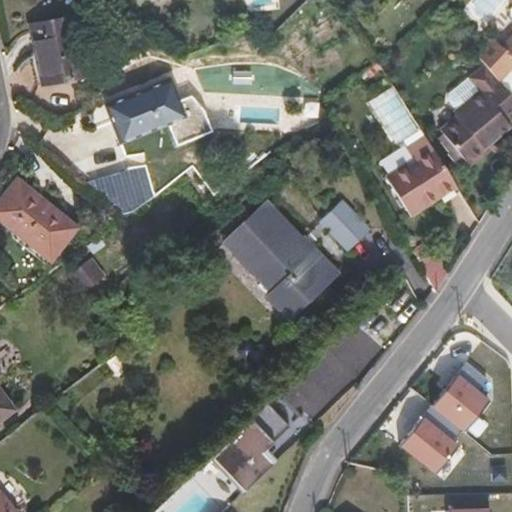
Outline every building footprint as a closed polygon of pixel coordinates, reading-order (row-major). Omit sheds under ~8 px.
[(83,76),(71,15),(29,23),(41,84),(83,76)] [(511,35),(501,46),(492,37),(476,55),(487,68),(497,80),(511,64),(511,35)] [(511,65),(498,80),(511,92),(511,65)] [(502,118),(499,114),(511,103),(511,98),(497,80),(487,68),(445,103),(450,109),(434,121),(462,156),(478,144),(475,140),(502,118)] [(202,109),(190,95),(180,99),(172,77),(105,103),(120,142),(168,123),(176,144),(211,130),(202,109)] [(502,118),(475,140),(478,144),(505,121),(502,118)] [(433,150),(425,137),(408,148),(416,160),(386,179),(405,209),(420,199),(424,206),(455,186),(433,150)] [(78,227),(17,177),(0,198),(0,220),(50,261),(78,227)] [(114,184),(107,194),(125,207),(132,197),(114,184)] [(409,215),(424,206),(420,199),(405,209),(409,215)] [(367,230),(342,202),(321,221),(346,249),(367,230)] [(298,244),(302,240),(273,208),(265,216),(258,209),(232,232),(239,239),(230,247),(259,279),(262,277),(272,289),(265,295),(285,317),(334,273),(309,245),(303,250),(298,244)] [(99,237),(87,246),(93,254),(105,245),(99,237)] [(429,239),(411,249),(435,290),(447,271),(429,239)] [(104,275),(90,256),(70,271),(85,289),(104,275)] [(89,299),(81,306),(92,320),(100,313),(89,299)] [(119,354),(107,362),(118,376),(129,368),(119,354)] [(478,390),(488,379),(466,361),(432,404),(462,428),(464,430),(489,399),(478,390)] [(0,393),(0,416),(11,408),(0,393)] [(292,426),(270,403),(211,459),(245,493),(273,464),(263,453),(292,426)] [(462,428),(432,404),(400,443),(435,471),(458,444),(452,439),(462,428)] [(0,511),(16,511),(0,493),(0,511)]
